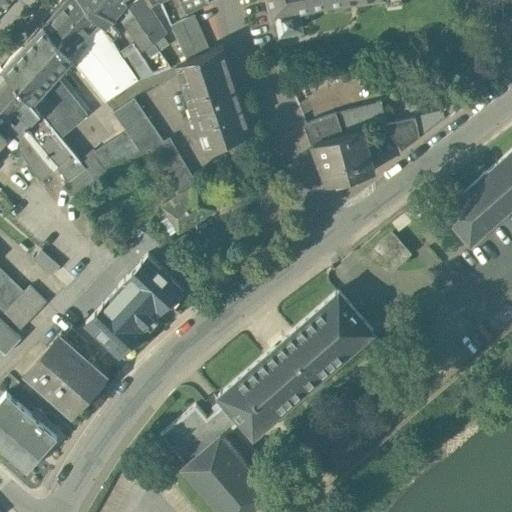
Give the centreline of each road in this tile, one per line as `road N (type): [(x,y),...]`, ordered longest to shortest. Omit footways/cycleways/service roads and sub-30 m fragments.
road 1 (unclassified): [(58,511),(93,452),(172,355),(332,233)]
road 2 (residential): [(332,233),(239,0)]
road 3 (unclassified): [(332,233),(511,98)]
